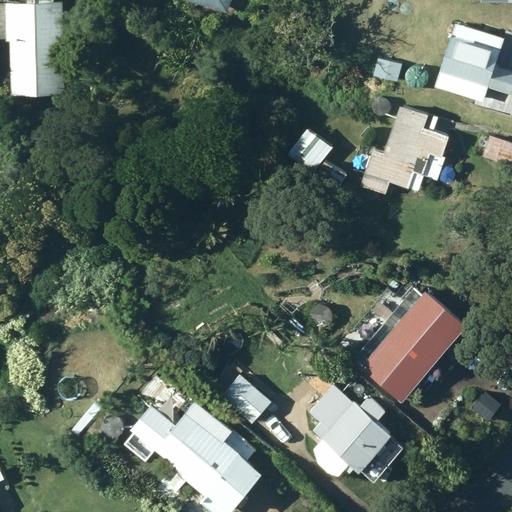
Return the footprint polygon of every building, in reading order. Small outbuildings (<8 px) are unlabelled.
[(175,0),(227,15),(231,0),(175,0)] [(4,5),(5,43),(10,43),(12,99),(65,97),(64,78),(84,78),(83,57),(64,58),(62,4),(4,5)] [(453,31),(432,95),(481,111),(485,99),(508,107),(511,95),(511,80),(494,74),(502,47),(453,31)] [(390,185),(420,195),(424,178),(437,182),(444,162),(442,161),(449,139),(433,134),(437,120),(399,108),(384,154),(373,150),(361,188),(386,195),(390,185)] [(484,158),(511,167),(511,143),(491,136),(484,158)] [(311,173),(331,148),(320,139),(312,148),(301,139),(288,155),(311,173)] [(347,178),(325,162),(313,178),(336,193),(347,178)] [(342,198),(368,205),(371,192),(345,186),(342,198)] [(429,274),(411,262),(402,274),(419,287),(429,274)] [(426,294),(362,370),(404,405),(467,330),(426,294)] [(382,315),(385,323),(394,324),(398,316),(395,310),(386,309),(382,315)] [(271,405),(241,377),(221,398),(251,426),(271,405)] [(360,408),(334,385),(310,413),(321,422),(313,431),(324,441),(315,452),(319,467),(328,475),(340,479),(346,473),(350,476),(354,472),(359,477),(392,438),(376,424),(387,412),(370,397),(360,408)] [(472,410),(489,423),(503,407),(486,393),(472,410)] [(166,462),(191,483),(188,486),(202,499),(206,495),(211,500),(214,497),(226,507),(238,492),(244,497),(250,490),(244,485),(257,469),(225,442),(232,432),(209,412),(166,462)]
